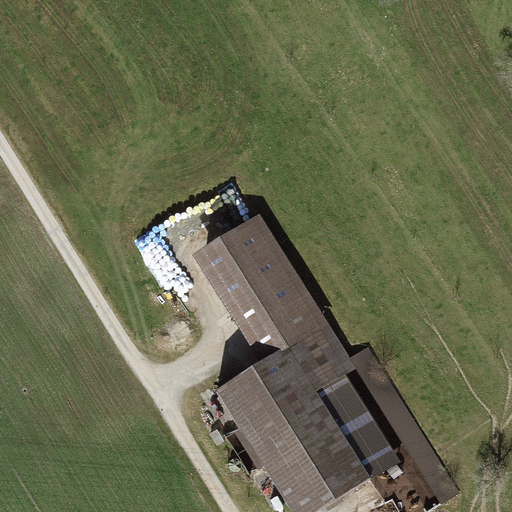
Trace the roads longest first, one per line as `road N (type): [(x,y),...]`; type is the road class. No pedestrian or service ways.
road 1 (track): [(231,511),(0,144)]
road 2 (track): [(279,511),(190,378),(148,383)]
